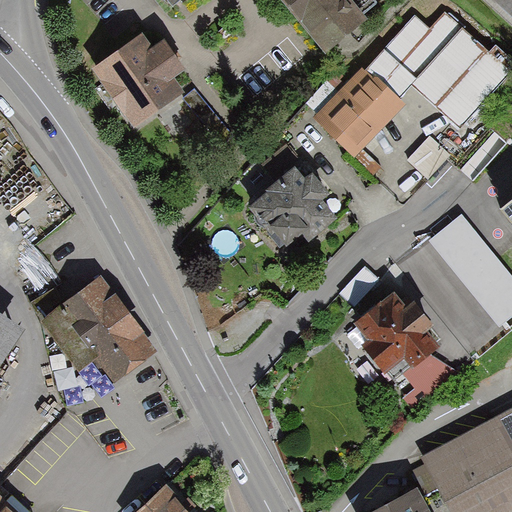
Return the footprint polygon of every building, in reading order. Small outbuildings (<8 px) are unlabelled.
[(168,0),(172,3),(175,0),(281,0),(324,52),(363,21),(359,16),(375,2),(373,0),(168,0)] [(511,0),(486,0),(511,23),(511,0)] [(416,22),(366,76),(397,104),(413,87),(459,130),(511,72),(511,62),(498,50),(491,58),(447,18),(430,36),(416,22)] [(145,32),(92,68),(133,127),(185,91),(176,77),(187,69),(166,38),(154,46),(145,32)] [(321,118),(352,85),(337,71),(306,103),(321,118)] [(315,125),(355,162),(403,110),(397,104),(366,76),(363,73),(352,85),(321,118),(315,125)] [(193,89),(183,97),(221,145),(230,137),(193,89)] [(203,129),(195,119),(182,130),(190,140),(203,129)] [(450,154),(431,136),(409,160),(429,178),(450,154)] [(284,145),(261,164),(273,179),(296,160),(284,145)] [(305,182),(297,171),(250,209),(284,250),(304,234),(310,241),(337,219),(321,200),(329,194),(313,175),(305,182)] [(164,201),(155,185),(143,191),(152,207),(164,201)] [(511,201),(503,209),(511,219),(511,201)] [(511,276),(462,215),(431,240),(501,327),(511,318),(511,276)] [(149,352),(96,282),(61,309),(48,292),(26,308),(74,372),(90,360),(107,384),(149,352)] [(408,317),(395,301),(358,330),(371,347),(365,352),(385,378),(391,373),(396,380),(404,374),(408,378),(434,358),(439,354),(428,340),(436,334),(417,310),(408,317)] [(0,373),(23,338),(0,321),(0,373)] [(434,358),(408,378),(415,391),(404,400),(415,414),(461,375),(434,358)] [(511,511),(511,414),(422,461),(447,511),(511,511)] [(185,511),(167,492),(144,511),(185,511)] [(424,511),(415,495),(385,511),(424,511)] [(0,511),(14,511),(0,498),(0,511)]
